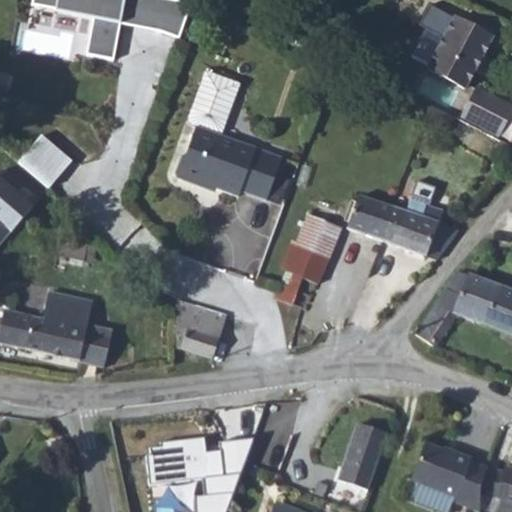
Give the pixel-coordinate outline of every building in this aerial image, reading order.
[(192,10),(140,0),(32,0),(30,11),(57,15),(57,20),(93,27),(88,61),(113,65),(122,31),(179,44),(192,10)] [(492,37),(455,18),(429,69),(466,88),(492,37)] [(175,185),(197,193),(201,191),(236,205),(239,199),(263,208),(279,167),(217,142),(239,91),(206,78),(187,125),(188,130),(196,133),(186,158),(180,160),(172,179),(175,185)] [(473,104),(458,130),(492,150),(508,124),(473,104)] [(41,134),(19,163),(51,187),(73,158),(41,134)] [(0,251),(36,212),(1,184),(0,184),(0,251)] [(344,234),(378,247),(389,216),(355,203),(352,211),(344,234)] [(378,247),(431,267),(454,239),(435,232),(389,216),(378,247)] [(302,300),(311,303),(336,234),(304,223),(294,252),(290,250),(281,276),(283,276),(278,291),(302,300)] [(499,292),(455,277),(413,342),(423,347),(420,354),(430,358),(453,319),(484,331),(499,292)] [(274,303),(298,312),(302,300),(278,291),(274,303)] [(511,297),(499,292),(484,331),(511,342),(511,297)] [(3,312),(0,326),(0,348),(102,371),(111,332),(86,326),(91,304),(47,294),(41,321),(3,312)] [(302,300),(298,312),(307,315),(311,303),(302,300)] [(210,365),(226,324),(176,304),(173,352),(210,365)] [(367,491),(388,435),(358,424),(337,480),(367,491)] [(196,497),(197,511),(226,511),(255,440),(222,442),(221,450),(207,452),(207,438),(162,443),(162,447),(152,447),(152,455),(147,454),(152,485),(203,478),(206,495),(196,497)] [(412,486),(454,503),(453,508),(462,511),(480,511),(481,500),(482,497),(488,474),(471,467),(472,464),(454,458),(453,460),(426,450),(412,486)] [(507,477),(489,471),(488,474),(482,497),(499,503),(507,477)] [(511,511),(511,472),(509,471),(507,477),(499,503),(503,504),(500,511),(511,511)]
